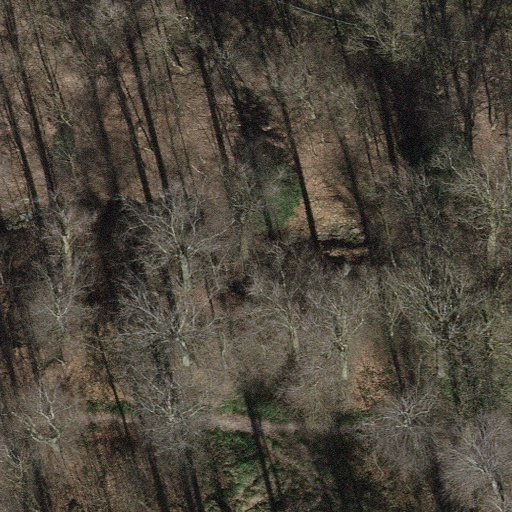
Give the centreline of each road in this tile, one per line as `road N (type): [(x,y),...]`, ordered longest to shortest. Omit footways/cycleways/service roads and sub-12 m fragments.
road 1 (track): [(249,427),(511,435)]
road 2 (track): [(0,422),(167,416),(249,427)]
